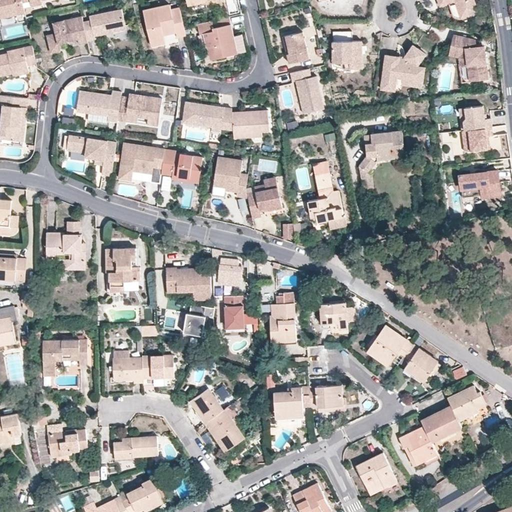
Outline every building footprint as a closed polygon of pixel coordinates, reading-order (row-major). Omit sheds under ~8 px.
[(26,4),(24,0),(0,0),(0,18),(27,12),(26,4)] [(472,0),(436,0),(438,6),(456,0),(457,4),(454,5),(459,18),(477,12),(472,0)] [(179,36),(189,34),(187,26),(183,7),(171,10),(169,6),(143,11),(151,46),(166,43),(164,35),(178,32),(179,36)] [(86,21),(90,41),(97,40),(96,36),(128,29),(122,8),(91,16),(92,20),(86,21)] [(83,44),(90,42),(90,41),(86,21),(84,16),(58,22),(60,33),(50,36),(55,53),(65,51),(63,43),(81,38),(83,44)] [(235,24),(233,16),(202,23),(204,34),(208,33),(210,46),(211,46),(214,59),(241,53),(237,35),(224,38),(222,30),(231,28),(230,25),(235,24)] [(237,35),(235,24),(230,25),(231,28),(222,30),(224,38),(237,35)] [(305,30),(285,34),(288,46),(291,45),(293,52),(290,52),(292,62),(305,59),(302,49),(309,48),(305,30)] [(350,31),(331,32),(332,62),(350,62),(350,68),(358,67),(360,66),(360,53),(358,53),(358,50),(360,48),(360,41),(350,41),(350,31)] [(452,36),(449,53),(465,56),(468,82),(487,79),(483,46),(474,47),(473,40),(452,36)] [(30,67),(39,64),(35,45),(10,51),(10,53),(0,55),(0,78),(16,74),(16,73),(31,69),(30,67)] [(404,61),(386,60),(383,82),(397,83),(398,77),(424,80),(426,66),(419,65),(427,54),(413,46),(404,58),(404,61)] [(314,76),(312,67),(292,71),(294,81),(298,80),(302,96),(305,95),(306,98),(303,98),(306,113),(327,108),(319,75),(314,76)] [(33,75),(31,69),(16,73),(16,74),(17,78),(33,75)] [(109,121),(119,122),(119,120),(123,96),(123,92),(114,90),(113,95),(113,98),(104,97),(105,94),(81,90),(78,111),(110,115),(109,121)] [(130,97),(123,96),(119,120),(138,123),(139,117),(161,120),(163,99),(130,94),(130,97)] [(29,97),(2,95),(1,105),(5,106),(3,135),(16,136),(15,140),(25,141),(27,125),(22,125),(23,115),(27,116),(29,97)] [(222,129),(236,131),(235,109),(221,107),(220,110),(214,109),(214,106),(187,102),(184,122),(213,127),(214,123),(223,125),(222,129)] [(486,105),(468,107),(469,118),(467,121),(468,130),(471,130),(495,127),(494,120),(493,120),(493,119),(494,119),(494,118),(487,118),(486,105)] [(236,131),(236,136),(255,135),(255,129),(265,129),(272,128),(271,107),(235,109),(236,131)] [(468,138),(470,151),(491,149),(489,136),(496,135),(495,127),(471,130),(473,138),(468,138)] [(403,130),(373,133),(374,141),(366,142),(368,155),(360,165),(370,172),(379,159),(406,156),(403,130)] [(104,173),(114,174),(119,140),(75,134),(73,148),(88,150),(88,155),(97,156),(106,157),(105,163),(104,173)] [(156,163),(164,164),(167,147),(127,141),(122,177),(131,178),(132,167),(133,164),(136,164),(136,167),(155,170),(156,163)] [(164,164),(163,172),(172,173),(173,163),(176,164),(175,174),(174,178),(182,179),(183,175),(202,178),(205,155),(178,151),(178,148),(167,147),(164,164)] [(248,186),(250,172),(243,171),(245,159),(219,155),(216,185),(227,186),(240,188),(240,191),(240,195),(249,196),(249,192),(248,186)] [(373,175),(370,172),(360,165),(364,187),(376,193),(373,175)] [(318,221),(329,219),(329,217),(344,214),(339,189),(334,190),(330,171),(316,174),(319,190),(326,189),(327,197),(309,200),(313,217),(317,216),(318,221)] [(499,171),(461,175),(464,197),(502,193),(499,171)] [(163,175),(162,189),(170,190),(172,176),(163,175)] [(249,196),(254,217),(265,215),(264,211),(263,208),(271,206),(272,208),(286,205),(280,180),(268,183),(257,185),(259,190),(249,192),(249,196)] [(239,199),(241,209),(248,208),(245,197),(239,199)] [(0,233),(12,234),(14,233),(16,231),(17,229),(18,226),(18,222),(19,216),(12,215),(13,200),(0,199),(0,233)] [(329,217),(329,219),(331,226),(346,223),(344,214),(329,217)] [(80,234),(80,220),(69,221),(69,234),(80,234)] [(294,238),(293,222),(283,223),(284,239),(294,238)] [(83,243),(82,234),(80,234),(69,234),(64,234),(65,232),(47,233),(48,254),(57,254),(65,254),(65,253),(73,253),(73,269),(87,269),(86,251),(83,251),(83,243)] [(137,248),(107,249),(108,272),(111,272),(112,291),(126,290),(126,280),(142,280),(141,266),(132,266),(132,253),(137,253),(137,248)] [(73,253),(65,253),(65,254),(65,269),(73,269),(73,253)] [(19,258),(0,256),(0,278),(27,280),(28,259),(19,258)] [(221,258),(220,276),(242,278),(243,266),(239,266),(239,259),(221,258)] [(210,295),(208,272),(200,273),(200,276),(191,276),(190,269),(178,269),(178,268),(167,269),(169,294),(194,292),(194,295),(210,295)] [(200,268),(190,269),(191,276),(200,276),(200,273),(200,268)] [(242,278),(220,276),(219,283),(242,285),(242,278)] [(35,303),(36,291),(23,291),(23,302),(35,303)] [(294,292),(284,292),(284,295),(279,295),(278,295),(278,303),(279,319),(271,319),(272,342),(297,340),(294,292)] [(243,294),(225,296),(227,324),(233,328),(240,327),(245,323),(245,313),(243,313),(242,305),(244,305),(243,294)] [(511,297),(480,307),(494,350),(511,344),(511,297)] [(322,316),(323,324),(338,323),(339,327),(339,329),(348,328),(347,302),(321,303),(322,316)] [(270,314),(271,319),(279,319),(278,303),(272,303),(273,315),(270,314)] [(204,336),(207,317),(215,318),(216,308),(192,305),(191,314),(188,314),(185,333),(204,336)] [(0,319),(0,345),(17,341),(13,320),(18,319),(15,306),(0,309),(2,319),(0,319)] [(175,329),(164,324),(162,330),(173,334),(175,329)] [(403,357),(413,342),(387,324),(371,347),(392,361),(392,360),(398,353),(403,357)] [(89,339),(44,340),(45,375),(56,375),(55,359),(81,359),(81,363),(89,363),(89,339)] [(439,360),(413,342),(403,357),(410,361),(406,366),(405,368),(425,381),(431,372),(438,362),(439,360)] [(392,361),(371,347),(368,351),(389,365),(392,361)] [(115,351),(115,358),(131,358),(130,350),(115,351)] [(392,360),(398,364),(400,362),(403,357),(398,353),(392,360)] [(175,355),(143,356),(143,357),(144,377),(153,376),(176,376),(175,355)] [(131,358),(115,358),(116,379),(135,379),(135,381),(144,381),(144,377),(143,357),(131,358)] [(403,357),(400,362),(406,366),(410,361),(403,357)] [(441,364),(438,362),(431,372),(434,374),(441,364)] [(457,379),(467,374),(463,366),(453,371),(457,379)] [(267,374),(269,385),(277,384),(276,373),(267,374)] [(144,381),(145,385),(153,384),(153,376),(144,377),(144,381)] [(227,384),(218,387),(223,402),(232,399),(227,384)] [(342,384),(310,386),(311,400),(311,407),(318,406),(319,411),(331,410),(331,405),(343,404),(343,395),(342,384)] [(474,385),(448,398),(451,405),(458,418),(478,408),(487,403),(481,390),(478,392),(474,385)] [(311,400),(310,386),(292,387),(292,390),(289,390),(275,391),(276,414),(286,414),(286,412),(304,410),(303,401),(311,400)] [(209,420),(224,409),(210,389),(195,399),(209,420)] [(346,395),(343,395),(343,404),(331,405),(331,410),(347,409),(346,395)] [(191,401),(206,422),(209,420),(195,399),(191,401)] [(237,415),(230,405),(226,408),(232,418),(237,415)] [(451,405),(422,420),(424,425),(433,442),(462,427),(459,421),(458,418),(451,405)] [(232,418),(226,408),(224,409),(209,420),(229,448),(246,437),(232,418)] [(458,418),(459,421),(479,411),(478,408),(458,418)] [(0,443),(17,441),(16,435),(22,434),(19,413),(3,415),(3,420),(0,420),(0,443)] [(38,417),(39,425),(48,424),(46,415),(38,417)] [(209,420),(206,422),(225,451),(229,448),(209,420)] [(65,434),(65,432),(63,423),(48,426),(52,452),(76,449),(76,450),(89,449),(87,429),(78,430),(78,433),(65,434)] [(400,437),(405,447),(409,445),(418,464),(439,454),(433,442),(424,425),(400,437)] [(133,441),(124,441),(115,442),(117,460),(134,459),(133,456),(159,455),(158,435),(132,437),(133,441)] [(417,470),(441,458),(439,454),(418,464),(409,445),(405,447),(417,470)] [(76,449),(52,452),(53,457),(77,453),(76,450),(76,449)] [(235,465),(248,464),(240,451),(230,458),(235,465)] [(357,465),(370,491),(382,485),(381,485),(387,482),(391,489),(400,485),(383,452),(357,465)] [(100,471),(92,471),(92,482),(100,481),(100,471)] [(127,490),(120,494),(122,496),(129,511),(136,511),(145,508),(156,502),(156,501),(163,498),(153,478),(143,483),(144,485),(128,493),(127,490)] [(382,485),(370,491),(372,494),(384,488),(386,492),(391,489),(387,482),(381,485),(382,485)] [(292,495),(300,511),(322,511),(321,510),(329,506),(318,483),(292,495)] [(129,511),(122,496),(97,508),(94,502),(86,506),(88,511),(129,511)] [(156,502),(145,508),(147,511),(165,501),(163,498),(156,501),(156,502)]
